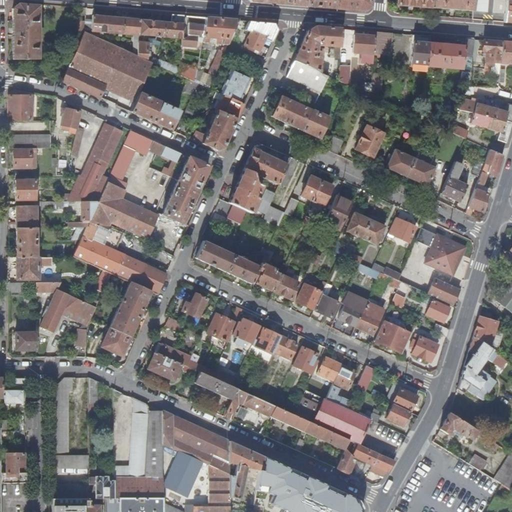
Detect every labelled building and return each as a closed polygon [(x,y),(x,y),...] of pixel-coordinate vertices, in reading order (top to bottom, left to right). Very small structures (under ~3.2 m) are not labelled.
[(307,0),(307,7),(335,10),(335,0),(307,0)] [(370,8),(370,0),(335,0),(335,10),(365,12),(370,8)] [(397,0),(397,6),(431,9),(431,0),(397,0)] [(431,0),(431,9),(472,12),(473,0),(431,0)] [(473,0),(472,12),(485,14),(485,0),(473,0)] [(494,0),(493,14),(504,15),(505,1),(505,0),(494,0)] [(504,15),(503,23),(511,23),(511,0),(505,0),(505,1),(504,15)] [(35,60),(35,7),(16,5),(12,10),(12,21),(12,60),(35,60)] [(133,34),(139,34),(140,20),(92,16),(92,21),(85,20),(84,32),(90,35),(91,30),(133,34)] [(182,39),(184,17),(171,16),(171,23),(140,20),(139,34),(182,39)] [(203,38),(205,19),(186,17),(184,39),(182,39),(181,46),(197,47),(197,37),(203,38)] [(235,28),(238,21),(205,19),(203,38),(203,42),(208,43),(208,37),(215,38),(214,43),(214,44),(218,44),(219,38),(223,38),(223,44),(228,45),(235,28)] [(264,40),(271,43),(277,31),(273,24),(238,21),(235,28),(240,31),(241,29),(249,32),(243,47),(260,55),(262,52),(259,50),(264,40)] [(340,44),(341,29),(314,27),(306,32),(293,62),(317,72),(319,58),(319,52),(315,52),(316,46),(335,48),(339,48),(340,44)] [(232,47),(240,31),(235,28),(228,45),(232,47)] [(348,45),(348,30),(341,29),(340,44),(345,44),(348,45)] [(134,103),(138,94),(152,63),(146,60),(136,56),(127,51),(116,47),(102,40),(90,35),(84,32),(69,63),(107,81),(103,90),(134,103)] [(373,54),(375,33),(369,32),(368,34),(365,34),(364,35),(364,37),(354,36),(353,52),(373,54)] [(389,55),(391,33),(375,33),(373,54),(389,55)] [(429,44),(430,37),(413,35),(411,61),(428,63),(429,44)] [(102,40),(116,47),(117,44),(103,38),(102,40)] [(463,69),(465,55),(465,46),(466,40),(463,40),(462,46),(429,44),(428,63),(428,67),(463,69)] [(472,56),(473,40),(466,40),(465,46),(465,55),(472,56)] [(501,63),(501,43),(483,41),(482,51),(486,51),(485,61),(495,63),(495,74),(500,75),(501,63)] [(148,43),(138,42),(137,53),(136,56),(146,60),(150,56),(147,54),(148,43)] [(501,63),(511,64),(511,43),(501,43),(501,63)] [(59,51),(48,50),(47,58),(58,59),(59,51)] [(209,89),(224,54),(225,52),(219,50),(208,88),(209,89)] [(146,60),(152,63),(160,66),(160,60),(150,56),(146,60)] [(160,66),(179,75),(180,69),(160,60),(160,66)] [(414,68),(427,70),(428,67),(428,63),(411,61),(410,64),(414,65),(414,68)] [(317,72),(293,62),(286,78),(320,94),(327,80),(328,77),(317,72)] [(61,82),(98,99),(103,90),(107,81),(69,63),(61,82)] [(339,65),(338,79),(348,80),(348,65),(339,65)] [(229,98),(238,102),(248,79),(230,71),(220,93),(221,94),(223,95),(229,98)] [(328,77),(337,81),(337,76),(330,73),(328,77)] [(198,84),(199,84),(200,79),(190,74),(188,79),(191,80),(198,84)] [(374,74),(372,89),(380,90),(381,75),(374,74)] [(462,74),(461,87),(471,87),(472,75),(462,74)] [(186,92),(191,80),(188,79),(187,79),(182,90),(186,92)] [(129,113),(170,131),(178,112),(138,94),(134,103),(129,113)] [(218,111),(236,119),(243,104),(238,102),(229,98),(223,95),(221,94),(218,100),(214,109),(217,110),(218,111)] [(30,97),(7,96),(7,122),(31,122),(31,115),(31,109),(30,97)] [(270,117),(302,132),(312,111),(279,97),(270,117)] [(473,114),(489,118),(493,108),(463,99),(459,111),(473,114)] [(497,140),(506,143),(511,124),(511,105),(508,104),(506,112),(493,108),(489,118),(486,129),(500,133),(497,140)] [(184,114),(191,117),(194,110),(187,107),(184,114)] [(77,128),(80,114),(65,110),(63,117),(66,118),(63,130),(68,131),(68,132),(75,134),(77,128)] [(223,149),(236,119),(218,111),(206,136),(196,132),(192,141),(215,152),(223,149)] [(312,111),(302,132),(320,140),(329,119),(312,111)] [(470,124),(486,129),(489,118),(473,114),(470,124)] [(72,202),(98,202),(106,184),(108,179),(102,177),(121,133),(104,126),(80,178),(77,177),(69,194),(66,202),(72,202)] [(454,126),(453,134),(456,135),(464,139),(467,132),(454,126)] [(354,150),(372,158),(383,135),(365,127),(354,150)] [(83,130),(77,128),(75,134),(70,154),(77,155),(83,130)] [(106,184),(124,192),(127,186),(122,183),(136,152),(146,157),(148,150),(175,163),(179,154),(129,132),(108,179),(106,184)] [(50,136),(49,136),(8,136),(8,149),(12,149),(34,149),(51,149),(50,136)] [(322,149),(336,155),(342,142),(328,136),(322,149)] [(34,162),(34,149),(12,149),(12,169),(30,169),(30,162),(34,162)] [(414,160),(406,177),(426,187),(434,169),(429,167),(434,157),(418,150),(414,160)] [(487,173),(496,177),(502,156),(489,150),(484,164),(489,166),(487,173)] [(277,186),(278,186),(284,173),(287,166),(281,164),(256,152),(252,151),(228,204),(232,206),(245,212),(250,214),(252,210),(264,216),(268,208),(274,195),(264,191),(259,200),(253,198),(254,194),(256,195),(261,187),(253,183),(252,175),(277,186)] [(386,168),(406,177),(414,160),(394,151),(386,168)] [(287,166),(290,159),(284,157),(281,164),(287,166)] [(197,191),(197,190),(208,167),(188,158),(180,176),(177,181),(177,182),(197,191)] [(291,176),(297,163),(290,159),(287,166),(284,173),(291,176)] [(441,191),(440,193),(460,202),(467,185),(456,180),(463,165),(454,161),(449,175),(446,180),(443,187),(441,191)] [(478,178),(481,172),(484,165),(477,162),(472,175),(478,178)] [(170,177),(172,173),(171,172),(164,169),(162,174),(170,177)] [(477,182),(483,185),(487,175),(481,172),(478,178),(477,182)] [(177,181),(180,176),(172,173),(170,177),(171,178),(177,181)] [(286,189),(291,176),(284,173),(278,186),(286,189)] [(312,202),(320,183),(309,178),(301,197),(312,202)] [(15,181),(15,200),(35,200),(35,180),(15,181)] [(182,225),(197,191),(177,182),(162,216),(182,225)] [(488,195),(490,196),(492,189),(483,185),(477,182),(465,214),(470,216),(473,209),(482,213),(484,206),(488,195)] [(332,188),(320,183),(312,202),(323,207),(332,188)] [(88,223),(98,227),(106,231),(109,226),(110,223),(146,240),(146,239),(149,234),(150,232),(157,217),(155,216),(121,200),(124,192),(106,184),(98,202),(88,223)] [(61,202),(66,202),(69,194),(61,194),(61,202)] [(339,232),(352,204),(336,197),(329,213),(324,224),(339,232)] [(297,202),(291,198),(284,213),(290,216),(297,202)] [(85,229),(88,223),(98,202),(72,202),(72,224),(65,224),(65,229),(77,229),(85,229)] [(245,212),(232,206),(226,219),(239,225),(245,212)] [(8,224),(8,229),(15,229),(36,229),(35,207),(15,208),(15,224),(8,224)] [(262,220),(278,227),(283,215),(268,208),(264,216),(262,220)] [(360,239),(369,221),(353,214),(345,232),(360,239)] [(415,229),(394,220),(387,236),(408,245),(415,229)] [(384,228),(369,221),(360,239),(376,246),(384,228)] [(151,293),(156,296),(166,276),(123,256),(123,254),(116,250),(114,252),(91,241),(98,227),(88,223),(85,229),(72,258),(78,261),(90,266),(110,275),(120,280),(129,284),(151,293)] [(15,229),(15,258),(36,258),(36,229),(15,229)] [(72,258),(85,229),(77,229),(64,258),(67,258),(72,258)] [(431,249),(425,264),(453,275),(462,253),(459,245),(419,229),(414,242),(431,249)] [(197,261),(251,285),(257,272),(259,268),(245,262),(245,260),(241,258),(240,260),(204,244),(197,261)] [(274,249),(269,247),(263,259),(269,261),(274,249)] [(353,256),(354,254),(340,248),(338,254),(339,255),(351,259),(353,256)] [(323,253),(317,250),(311,262),(317,265),(323,253)] [(351,259),(360,264),(362,259),(353,256),(351,259)] [(36,258),(15,258),(15,280),(38,280),(38,263),(47,263),(47,258),(36,258)] [(367,273),(370,268),(360,264),(357,269),(367,273)] [(272,294),(280,277),(274,274),(275,272),(261,265),(259,268),(257,272),(261,274),(259,278),(258,277),(254,285),(272,294)] [(386,271),(374,265),(372,269),(380,273),(385,275),(386,271)] [(89,270),(109,279),(110,275),(90,266),(89,270)] [(288,270),(284,268),(280,277),(284,279),(288,270)] [(390,278),(399,281),(400,277),(386,271),(385,275),(390,278)] [(378,279),(389,283),(390,278),(385,275),(380,273),(378,279)] [(284,279),(280,277),(272,294),(290,302),(298,285),(290,281),(293,277),(288,275),(286,280),(284,279)] [(389,283),(398,288),(401,282),(399,281),(390,278),(389,283)] [(426,294),(451,305),(458,289),(437,280),(433,287),(430,285),(426,294)] [(391,304),(396,306),(406,285),(401,282),(398,288),(391,304)] [(511,282),(497,302),(511,313),(511,282)] [(8,283),(8,292),(24,292),(24,283),(8,283)] [(36,283),(36,293),(56,293),(58,289),(60,283),(36,283)] [(109,328),(129,338),(151,293),(129,284),(109,328)] [(296,304),(313,311),(321,296),(322,293),(318,292),(304,286),(296,304)] [(70,310),(67,316),(86,324),(85,326),(81,330),(76,346),(87,348),(88,336),(89,326),(90,320),(96,306),(63,291),(58,289),(56,293),(48,310),(45,318),(40,327),(54,334),(64,314),(66,309),(70,310)] [(338,321),(355,329),(355,328),(367,302),(346,293),(341,306),(344,307),(338,321)] [(321,296),(313,311),(331,319),(338,304),(324,298),(321,296)] [(420,306),(429,309),(433,301),(424,297),(420,306)] [(194,299),(191,307),(186,304),(182,312),(198,320),(205,305),(194,299)] [(449,308),(433,301),(426,316),(442,323),(445,317),(449,308)] [(367,302),(355,328),(372,336),(383,312),(374,308),(375,305),(367,302)] [(237,323),(242,310),(236,307),(229,321),(217,315),(208,334),(227,343),(231,336),(237,323)] [(186,325),(167,315),(162,325),(183,332),(186,325)] [(497,322),(479,317),(473,336),(489,347),(490,345),(495,330),(497,322)] [(389,324),(401,330),(404,324),(392,318),(389,324)] [(251,345),(254,340),(259,328),(241,320),(239,324),(237,323),(231,336),(237,339),(249,344),(251,345)] [(373,342),(401,355),(410,334),(401,330),(389,324),(383,322),(373,342)] [(438,333),(446,337),(448,330),(441,326),(438,333)] [(121,357),(129,338),(109,328),(101,347),(121,357)] [(271,358),(281,338),(263,330),(257,341),(254,340),(251,345),(246,358),(267,368),(271,358)] [(502,332),(495,330),(490,345),(498,347),(502,332)] [(18,351),(36,351),(36,333),(18,333),(18,351)] [(489,347),(473,336),(457,389),(464,393),(466,390),(475,396),(488,376),(478,369),(491,349),(489,347)] [(437,346),(419,337),(417,342),(413,340),(410,348),(413,349),(411,354),(430,363),(437,346)] [(298,345),(281,338),(271,358),(274,359),(289,365),(298,345)] [(246,350),(249,344),(237,339),(234,344),(246,350)] [(153,353),(157,355),(162,345),(158,343),(153,353)] [(187,368),(189,362),(191,358),(162,345),(157,355),(187,368)] [(312,375),(318,362),(315,361),(317,355),(300,347),(291,366),(312,375)] [(187,368),(157,355),(153,353),(146,369),(174,382),(181,368),(184,371),(194,375),(196,372),(187,368)] [(334,381),(341,366),(324,358),(317,374),(334,381)] [(213,374),(213,372),(189,362),(187,368),(196,372),(211,378),(213,374)] [(325,399),(335,404),(342,388),(347,390),(355,372),(341,366),(334,381),(325,399)] [(374,373),(373,370),(366,366),(355,388),(365,392),(374,373)] [(232,400),(236,390),(232,388),(211,378),(196,372),(194,375),(196,376),(193,383),(232,400)] [(211,378),(232,388),(234,383),(213,374),(211,378)] [(22,396),(26,395),(26,379),(16,379),(16,392),(4,392),(4,404),(22,404),(22,396)] [(71,391),(71,379),(64,379),(51,391),(51,456),(67,456),(68,392),(71,391)] [(98,406),(97,383),(89,379),(88,405),(93,406),(98,406)] [(409,412),(419,391),(396,380),(387,402),(392,404),(409,412)] [(248,409),(253,397),(236,390),(232,400),(223,418),(236,424),(243,407),(248,409)] [(274,407),(273,406),(253,397),(248,409),(263,415),(263,417),(265,419),(267,419),(269,418),(274,407)] [(149,413),(149,406),(134,399),(128,467),(112,467),(112,478),(143,479),(149,413)] [(353,442),(358,444),(369,420),(364,417),(346,409),(335,404),(325,399),(323,399),(319,409),(300,400),(294,415),(307,422),(348,440),(353,442)] [(402,427),(409,412),(392,404),(385,419),(402,427)] [(303,432),(307,422),(294,415),(274,407),(269,418),(303,433),(303,432)] [(369,420),(376,423),(379,417),(366,411),(364,417),(369,420)] [(449,412),(439,428),(448,434),(451,429),(463,436),(465,434),(472,438),(478,430),(449,412)] [(162,445),(163,413),(149,413),(143,479),(112,478),(112,498),(162,498),(162,493),(162,445)] [(228,457),(228,441),(163,413),(162,445),(171,449),(167,456),(169,457),(173,459),(176,451),(183,455),(176,460),(170,479),(196,491),(205,472),(208,472),(208,505),(193,505),(193,507),(193,511),(228,511),(228,498),(228,493),(228,470),(228,462),(228,457)] [(344,448),(348,440),(307,422),(303,432),(343,450),(344,448)] [(499,444),(491,438),(487,445),(495,450),(499,444)] [(295,450),(300,453),(304,442),(300,440),(297,446),(295,450)] [(349,450),(353,442),(348,440),(344,448),(349,450)] [(262,472),(265,458),(228,441),(228,457),(234,460),(233,465),(232,472),(228,470),(228,493),(236,497),(250,467),(262,472)] [(171,449),(162,445),(162,493),(168,496),(169,457),(167,456),(171,449)] [(354,457),(371,465),(377,453),(359,445),(354,457)] [(348,461),(351,457),(347,454),(343,452),(335,468),(348,474),(352,463),(348,461)] [(494,479),(501,483),(503,485),(511,470),(511,452),(494,479)] [(377,453),(371,465),(372,465),(369,471),(383,477),(386,472),(394,460),(377,453)] [(475,453),(468,463),(481,471),(487,462),(479,457),(479,456),(475,453)] [(1,484),(26,484),(26,474),(15,474),(15,468),(23,468),(23,454),(6,455),(6,477),(1,477),(1,484)] [(88,469),(88,456),(67,456),(51,456),(52,469),(88,469)] [(267,459),(255,499),(286,511),(361,511),(357,497),(267,459)] [(452,460),(448,466),(457,470),(460,464),(452,460)] [(423,478),(430,466),(422,461),(415,473),(423,478)] [(112,498),(112,478),(110,478),(111,480),(106,480),(105,478),(94,478),(95,498),(100,498),(105,498),(112,498)] [(196,491),(170,479),(168,485),(193,497),(196,491)] [(88,498),(88,493),(87,486),(51,485),(51,499),(88,498)] [(168,496),(162,493),(162,498),(162,503),(182,511),(193,511),(193,507),(168,496)] [(453,510),(456,511),(479,511),(482,506),(459,496),(453,510)] [(99,511),(100,498),(95,498),(91,498),(88,498),(51,499),(51,511),(99,511)] [(161,511),(162,503),(162,498),(112,498),(105,498),(104,511),(161,511)] [(182,511),(162,503),(161,511),(182,511)]
